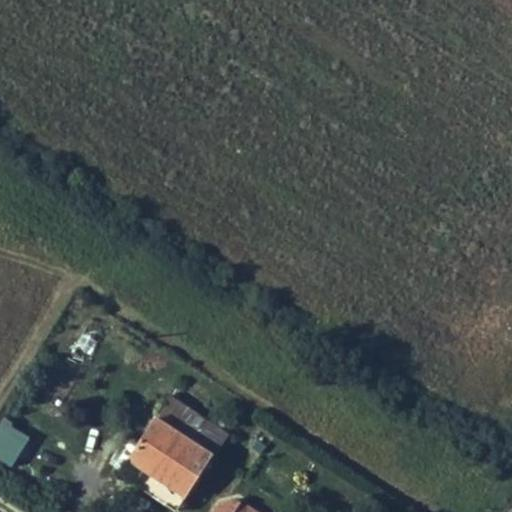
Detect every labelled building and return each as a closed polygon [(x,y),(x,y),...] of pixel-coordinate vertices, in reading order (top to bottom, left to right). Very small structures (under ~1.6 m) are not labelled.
[(89,362),(106,327),(88,319),(71,353),(89,362)] [(200,458),(214,436),(155,399),(143,420),(200,458)] [(3,419),(0,423),(0,461),(12,469),(32,438),(3,419)] [(164,511),(166,511),(200,458),(143,420),(118,459),(129,466),(119,483),(164,511)] [(128,511),(112,501),(104,511),(128,511)] [(241,511),(228,503),(222,511),(241,511)]
